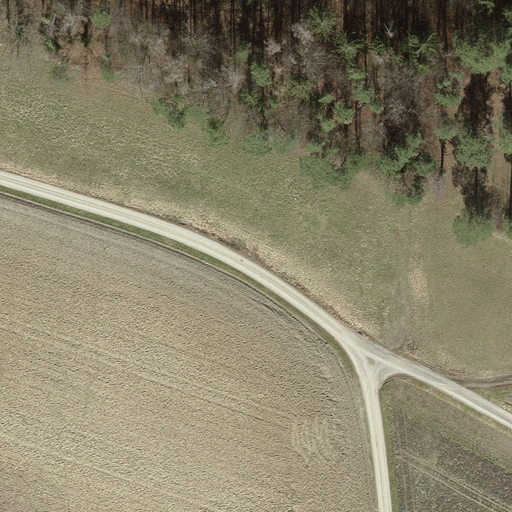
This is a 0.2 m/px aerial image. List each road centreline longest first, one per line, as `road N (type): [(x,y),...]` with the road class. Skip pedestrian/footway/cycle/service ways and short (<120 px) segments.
road 1 (track): [(511,426),(362,351),(265,276),(168,227),(0,175)]
road 2 (track): [(385,511),(362,351)]
